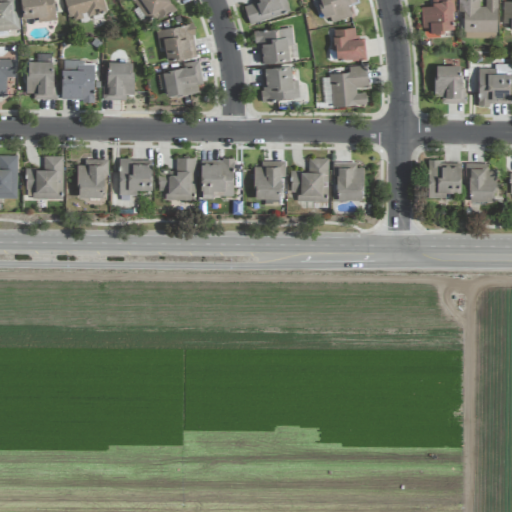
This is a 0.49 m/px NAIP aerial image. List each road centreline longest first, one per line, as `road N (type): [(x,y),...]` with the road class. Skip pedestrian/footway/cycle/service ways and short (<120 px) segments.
road 1 (residential): [(511,136),(0,129)]
road 2 (tertiary): [(511,254),(0,250)]
road 3 (residential): [(402,254),(402,97),(390,0)]
road 4 (residential): [(214,0),(232,58),(237,132)]
